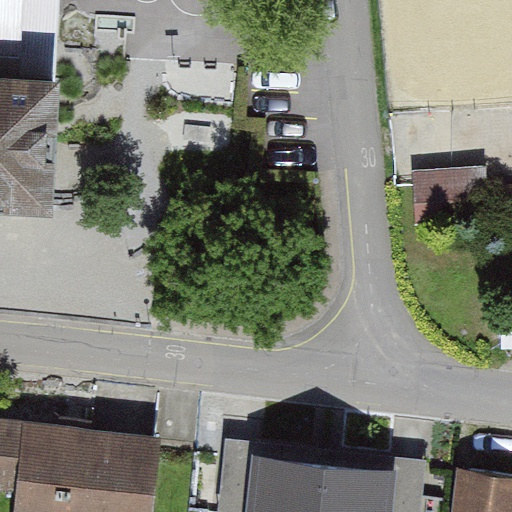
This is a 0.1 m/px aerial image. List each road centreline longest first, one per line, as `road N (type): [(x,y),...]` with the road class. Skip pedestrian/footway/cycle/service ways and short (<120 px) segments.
road 1 (unclassified): [(384,387),(350,0)]
road 2 (unclassified): [(384,387),(0,343)]
road 3 (unclassified): [(511,401),(384,387)]
